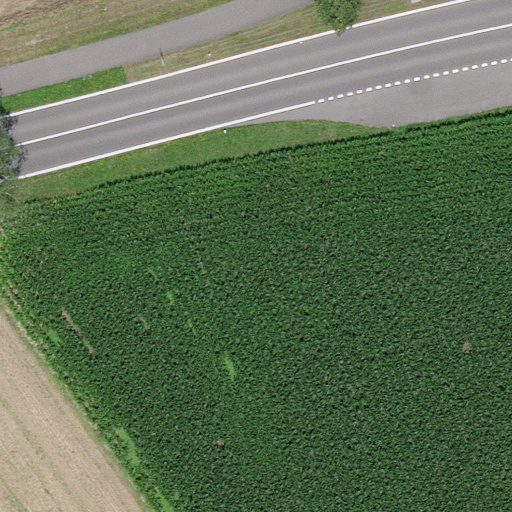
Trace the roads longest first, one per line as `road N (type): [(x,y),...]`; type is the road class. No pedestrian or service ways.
road 1 (primary): [(0,152),(511,28)]
road 2 (track): [(0,84),(129,56),(281,0)]
